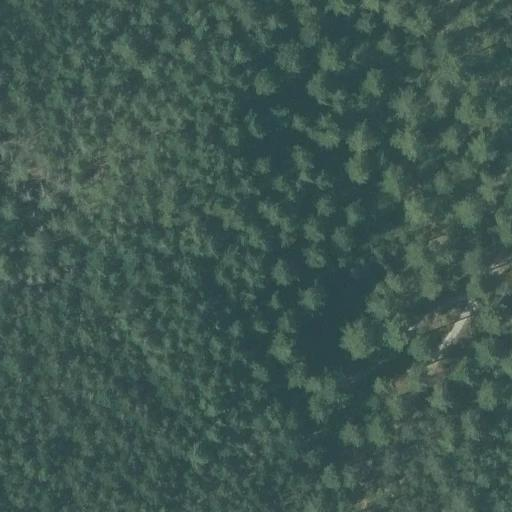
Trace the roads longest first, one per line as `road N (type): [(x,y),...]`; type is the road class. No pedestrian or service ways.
road 1 (unknown): [(511,302),(450,298),(365,376),(331,387),(283,386),(252,409),(224,454),(131,511)]
road 2 (track): [(511,242),(347,511)]
